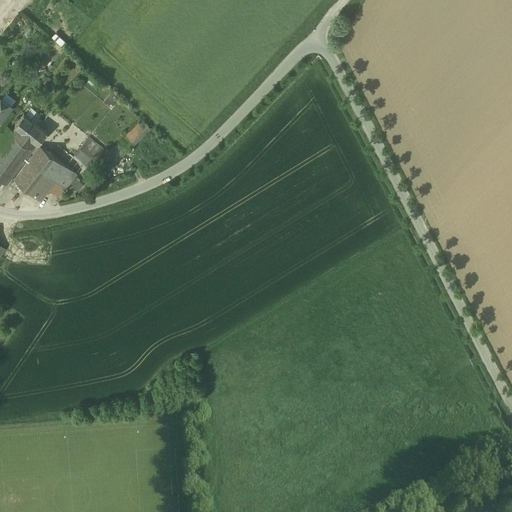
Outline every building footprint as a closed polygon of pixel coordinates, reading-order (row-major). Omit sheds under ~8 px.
[(119,101),(110,94),(104,102),(112,109),(119,101)] [(0,122),(12,107),(0,97),(0,122)] [(48,132),(23,114),(14,126),(16,127),(36,142),(39,144),(48,132)] [(142,119),(100,161),(110,171),(151,129),(142,119)] [(16,127),(14,131),(5,124),(0,131),(0,178),(6,183),(36,142),(16,127)] [(89,137),(74,154),(82,161),(82,162),(89,169),(105,150),(89,137)] [(40,146),(16,179),(42,199),(49,190),(62,172),(72,180),(75,176),(77,173),(53,155),(55,153),(52,151),(51,153),(40,146)] [(62,172),(49,190),(50,191),(59,197),(68,185),(72,180),(62,172)] [(72,180),(68,185),(76,191),(78,189),(84,185),(75,176),(72,180)]
